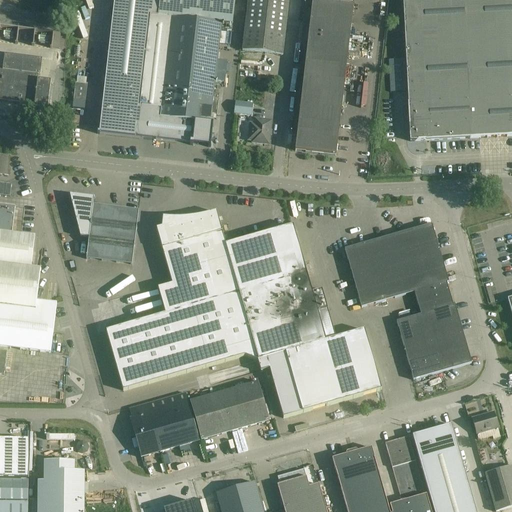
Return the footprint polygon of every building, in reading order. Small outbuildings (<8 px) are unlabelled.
[(97,132),(97,135),(99,135),(99,133),(190,143),(190,145),(190,146),(193,146),(193,144),(208,145),(208,148),(210,148),(211,145),(208,145),(210,128),(213,128),(213,125),(210,124),(211,119),(216,120),(216,116),(217,116),(219,95),(214,94),(215,81),(223,82),(226,61),(217,61),(221,24),(222,24),(232,25),(233,15),(234,0),(114,0),(99,133),(97,132)] [(248,0),(242,51),(282,56),(288,0),(248,0)] [(511,0),(402,0),(408,104),(410,142),(470,139),(511,136),(511,0)] [(336,157),(348,47),(353,7),(312,2),(295,152),(336,157)] [(63,45),(72,46),(73,27),(64,27),(63,45)] [(0,44),(52,49),(53,34),(0,28),(0,44)] [(48,109),(51,82),(38,81),(39,76),(40,76),(42,60),(4,56),(3,68),(0,67),(0,101),(35,105),(35,108),(48,109)] [(75,83),(73,101),(85,103),(87,85),(75,83)] [(234,115),(252,117),(253,105),(235,103),(234,115)] [(269,146),(272,122),(255,120),(254,125),(250,124),(248,141),(252,142),(252,144),(269,146)] [(424,160),(422,165),(429,169),(432,165),(424,160)] [(15,177),(5,181),(9,191),(19,187),(15,177)] [(138,211),(93,206),(94,200),(94,199),(70,196),(80,238),(81,238),(81,237),(89,238),(88,241),(88,242),(86,260),(132,266),(134,248),(135,248),(135,247),(134,247),(136,230),(137,230),(137,229),(136,229),(138,211)] [(0,347),(50,354),(57,304),(37,302),(41,270),(31,269),(35,237),(12,235),(15,207),(0,205),(0,347)] [(222,234),(216,213),(210,215),(210,214),(199,217),(187,218),(175,219),(175,221),(166,220),(166,218),(163,218),(165,227),(156,230),(162,250),(163,250),(164,253),(163,253),(172,285),(158,289),(165,315),(106,332),(123,392),(245,357),(257,362),(258,362),(266,359),(335,339),(322,291),(312,293),(293,226),(225,246),(223,236),(222,236),(221,235),(222,234)] [(345,250),(348,261),(361,308),(414,293),(421,316),(396,323),(413,381),(471,364),(455,306),(453,306),(446,284),(448,283),(432,225),(345,250)] [(85,263),(79,264),(83,277),(88,275),(85,263)] [(258,362),(257,362),(261,373),(269,370),(283,419),(303,413),(381,391),(364,331),(335,339),(285,354),(266,359),(258,362)] [(238,370),(226,374),(228,379),(240,376),(238,370)] [(201,441),(209,439),(269,422),(258,383),(190,402),(201,441)] [(147,405),(160,453),(199,442),(186,394),(147,405)] [(160,453),(147,405),(129,410),(131,419),(130,420),(141,459),(160,453)] [(493,414),(472,420),(477,435),(498,429),(493,414)] [(433,511),(475,511),(451,426),(412,437),(433,511)] [(400,498),(424,491),(408,438),(385,444),(400,498)] [(0,478),(29,479),(29,440),(0,439),(0,478)] [(430,511),(426,496),(390,506),(391,511),(389,511),(371,449),(357,453),(357,451),(355,451),(347,453),(346,454),(347,456),(332,460),(347,511),(430,511)] [(75,462),(44,462),(43,502),(37,502),(37,511),(84,511),(84,472),(74,472),(75,462)] [(495,511),(498,511),(511,508),(511,466),(485,474),(495,511)] [(304,470),(277,478),(280,485),(277,486),(284,511),(326,511),(319,485),(309,488),(304,470)] [(0,501),(28,502),(29,481),(0,480),(0,501)] [(241,511),(235,488),(213,494),(217,511),(241,511)] [(0,502),(0,511),(28,511),(28,503),(0,502)] [(194,511),(192,502),(163,510),(163,511),(194,511)]
